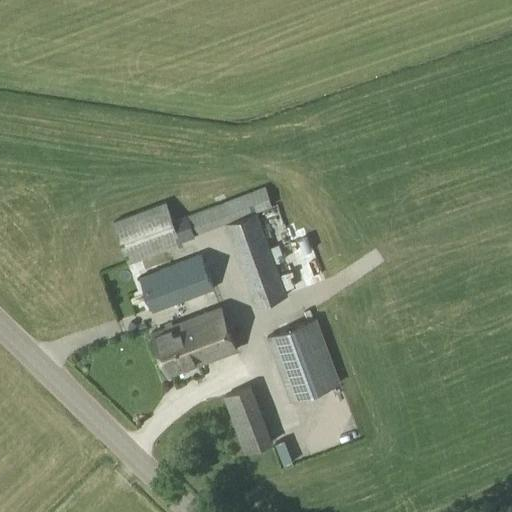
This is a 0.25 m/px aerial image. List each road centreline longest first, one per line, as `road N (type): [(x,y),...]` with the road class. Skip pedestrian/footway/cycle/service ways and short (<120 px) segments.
road 1 (tertiary): [(186,511),(0,328)]
road 2 (unknown): [(27,355),(226,293)]
road 3 (unknown): [(244,364),(122,449)]
road 4 (unknown): [(244,364),(286,501)]
